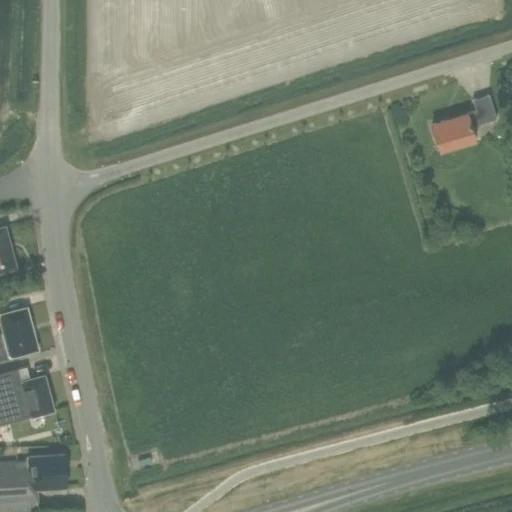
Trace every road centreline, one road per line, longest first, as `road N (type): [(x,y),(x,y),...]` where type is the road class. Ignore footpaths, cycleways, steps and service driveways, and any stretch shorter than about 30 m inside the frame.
road 1 (residential): [(45,188),(511,46)]
road 2 (unclassified): [(104,511),(45,188)]
road 3 (unclassified): [(45,188),(50,0)]
road 4 (primary): [(385,483),(511,450)]
